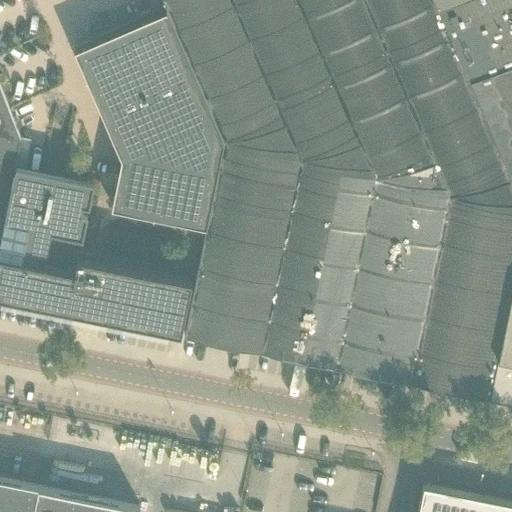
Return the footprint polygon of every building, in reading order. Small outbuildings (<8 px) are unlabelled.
[(184,334),(491,397),(511,288),(511,176),(509,169),(470,80),(454,44),(438,7),(435,0),(163,0),(167,8),(190,61),(203,92),(224,140),(209,214),(206,224),(206,225),(184,334)] [(511,0),(457,0),(438,7),(454,44),(511,22),(511,0)] [(91,40),(75,48),(121,155),(111,205),(206,224),(209,214),(224,140),(203,92),(190,61),(167,8),(91,40)] [(511,22),(454,44),(470,80),(494,71),(511,64),(511,22)] [(470,80),(509,169),(511,167),(511,64),(494,71),(470,80)] [(0,238),(15,168),(13,168),(20,137),(0,88),(0,238)] [(15,168),(0,238),(0,296),(62,309),(62,308),(60,307),(61,305),(180,329),(191,276),(86,255),(88,248),(73,246),(86,183),(87,177),(70,174),(69,179),(15,168)] [(511,288),(491,397),(511,401),(511,288)] [(0,474),(0,511),(32,511),(39,482),(0,474)] [(135,511),(137,503),(39,482),(32,511),(135,511)] [(511,511),(511,501),(423,483),(417,511),(511,511)]
